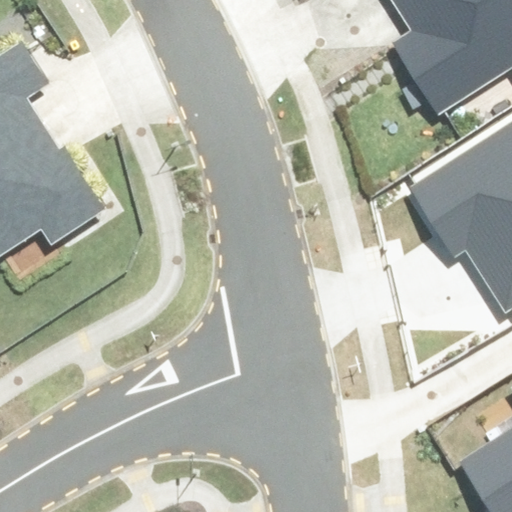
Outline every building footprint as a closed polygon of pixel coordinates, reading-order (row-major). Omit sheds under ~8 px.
[(511,0),(387,0),(412,38),(395,49),(435,114),(511,66),(511,0)] [(0,269),(97,210),(29,101),(41,94),(20,60),(1,72),(0,70),(0,269)] [(511,128),(410,191),(452,259),(466,250),(500,304),(511,296),(511,128)] [(222,239),(158,293),(206,350),(269,297),(222,239)] [(511,511),(511,433),(462,464),(491,511),(511,511)]
